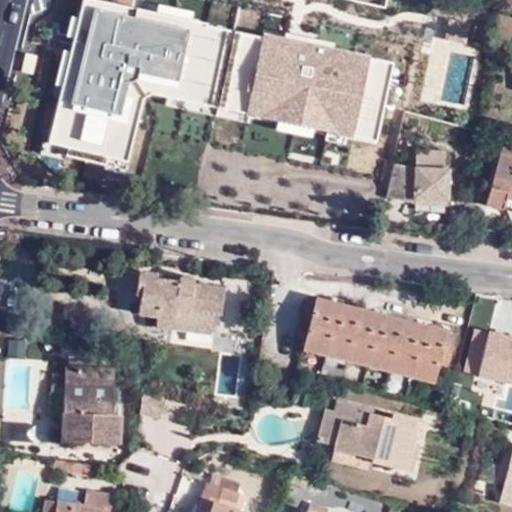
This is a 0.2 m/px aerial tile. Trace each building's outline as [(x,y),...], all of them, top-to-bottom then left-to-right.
[(221,0),(220,0),(219,9),(217,19),(212,39),(268,53),(276,12),(221,0)] [(357,0),(357,2),(385,9),(386,0),(357,0)] [(217,19),(219,9),(210,6),(208,17),(217,19)] [(329,40),(331,26),(319,23),(314,47),(327,50),(329,40)] [(359,32),(331,26),(329,40),(357,46),(359,32)] [(500,210),(504,198),(511,200),(511,153),(500,150),(484,205),(500,210)] [(415,167),(394,162),(385,195),(412,202),(414,202),(414,195),(445,197),(447,169),(415,167)] [(414,195),(414,202),(445,204),(445,197),(414,195)] [(138,316),(163,320),(181,322),(182,317),(191,317),(189,331),(213,335),(216,314),(222,315),(226,286),(192,281),(189,277),(186,275),(180,276),(176,280),(140,274),(136,297),(141,298),(138,316)] [(315,303),(313,303),(305,344),(436,377),(437,372),(446,375),(455,338),(446,335),(447,331),(316,298),(315,303)] [(305,344),(313,303),(308,301),(298,339),(304,341),(304,344),(305,344)] [(181,322),(163,320),(161,328),(189,331),(191,317),(182,317),(181,322)] [(511,383),(511,339),(476,331),(466,372),(511,383)] [(66,367),(62,441),(120,444),(121,415),(112,414),(115,370),(66,367)] [(146,388),(144,411),(161,417),(167,395),(146,388)] [(295,389),(292,403),(304,406),(307,391),(295,389)] [(345,408),(348,396),(340,393),(336,405),(345,408)] [(374,403),(348,396),(345,408),(336,405),(327,403),(319,429),(336,435),(334,441),(333,443),(361,452),(362,447),(372,450),(370,455),(374,456),(412,469),(418,449),(412,448),(421,417),(393,409),(393,413),(372,408),(374,403)] [(428,419),(421,417),(412,448),(418,449),(428,419)] [(336,435),(319,429),(318,435),(334,441),(336,435)] [(370,469),(374,456),(370,455),(372,450),(362,447),(361,452),(333,443),(329,457),(370,469)] [(98,478),(100,467),(57,460),(56,469),(98,478)] [(511,484),(511,467),(508,466),(498,501),(511,504),(511,494),(510,493),(511,484)] [(248,511),(229,505),(234,491),(204,481),(193,511),(248,511)] [(87,494),(85,509),(46,503),(44,511),(110,511),(113,500),(87,494)]
